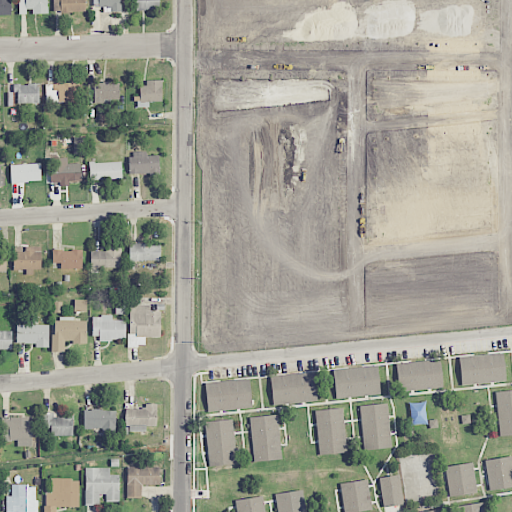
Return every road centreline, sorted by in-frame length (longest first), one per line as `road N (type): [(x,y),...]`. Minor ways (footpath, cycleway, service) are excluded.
road 1 (residential): [(511,331),(0,383)]
road 2 (residential): [(183,511),(185,0)]
road 3 (residential): [(185,42),(0,47)]
road 4 (residential): [(184,205),(0,216)]
